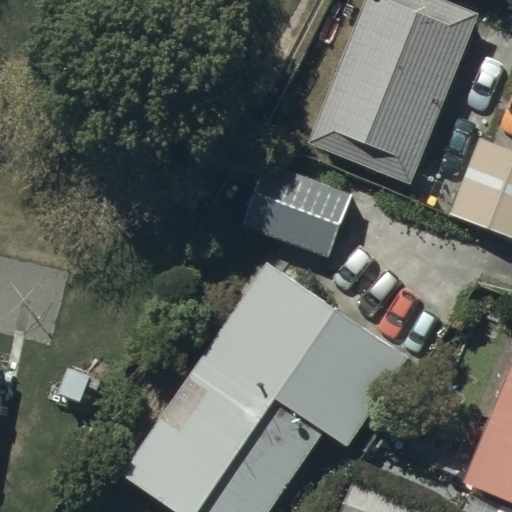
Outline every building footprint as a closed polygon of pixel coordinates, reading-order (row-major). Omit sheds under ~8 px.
[(477,13),(445,0),(364,0),(307,138),(408,180),(477,13)] [(511,147),(481,136),(453,211),(511,233),(511,147)] [(351,191),(267,159),(243,221),(327,253),(351,191)] [(411,357),(268,259),(121,473),(178,511),(268,511),(327,427),(351,444),(411,357)] [(90,373),(70,365),(60,391),(81,399),(90,373)] [(511,366),(466,478),(511,496),(511,366)] [(432,511),(356,479),(341,511),(432,511)] [(511,511),(511,508),(473,492),(466,508),(475,511),(511,511)]
